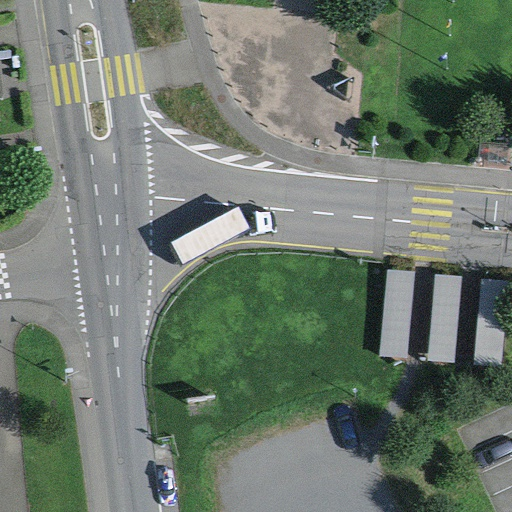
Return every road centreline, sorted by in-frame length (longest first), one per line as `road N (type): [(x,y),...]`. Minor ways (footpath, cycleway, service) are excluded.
road 1 (unknown): [(287,209),(230,481)]
road 2 (tertiary): [(114,266),(76,0)]
road 3 (tertiary): [(132,511),(114,266)]
